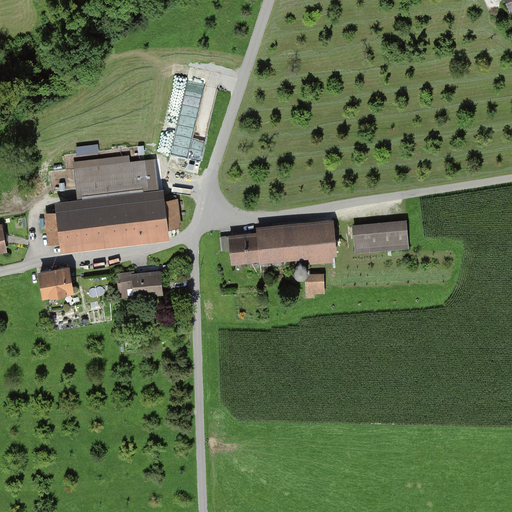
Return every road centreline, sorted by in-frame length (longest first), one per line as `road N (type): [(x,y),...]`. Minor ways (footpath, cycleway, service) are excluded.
road 1 (unclassified): [(511,179),(286,215),(203,219)]
road 2 (unclassified): [(206,511),(194,233)]
road 3 (unclassified): [(203,219),(271,0)]
road 4 (unclassified): [(0,273),(172,244),(194,233)]
